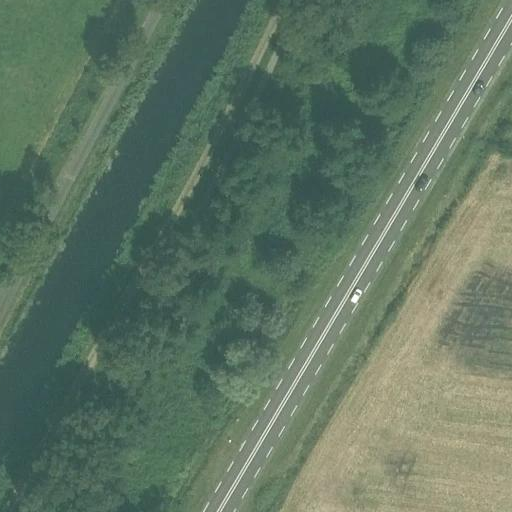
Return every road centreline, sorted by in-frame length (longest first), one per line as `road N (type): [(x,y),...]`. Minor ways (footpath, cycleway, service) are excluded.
road 1 (track): [(278,0),(6,511)]
road 2 (primary): [(511,18),(221,511)]
road 3 (unclassified): [(0,302),(156,0)]
